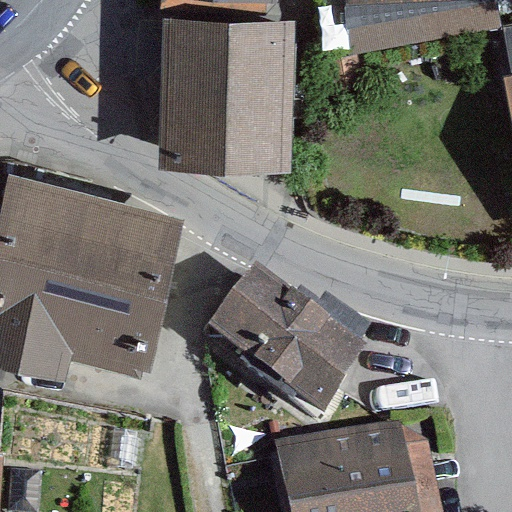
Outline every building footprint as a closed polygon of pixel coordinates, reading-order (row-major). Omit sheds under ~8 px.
[(496,0),(346,0),(352,47),(500,31),(496,0)] [(170,151),(296,153),(298,7),(173,5),(170,151)] [(4,161),(0,178),(0,349),(62,365),(67,347),(139,365),(179,205),(4,161)] [(213,333),(324,413),(372,346),(261,267),(213,333)] [(424,511),(408,424),(274,449),(285,511),(424,511)]
